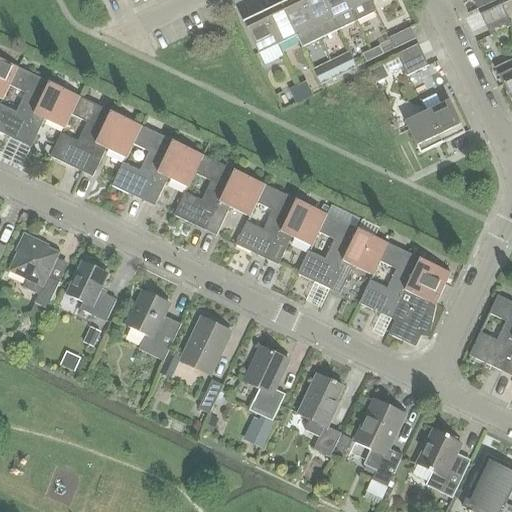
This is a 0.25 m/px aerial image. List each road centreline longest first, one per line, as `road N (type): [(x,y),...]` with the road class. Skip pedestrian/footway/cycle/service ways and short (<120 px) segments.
road 1 (unclassified): [(429,389),(0,182)]
road 2 (residential): [(429,389),(511,210)]
road 3 (residential): [(506,133),(438,0)]
